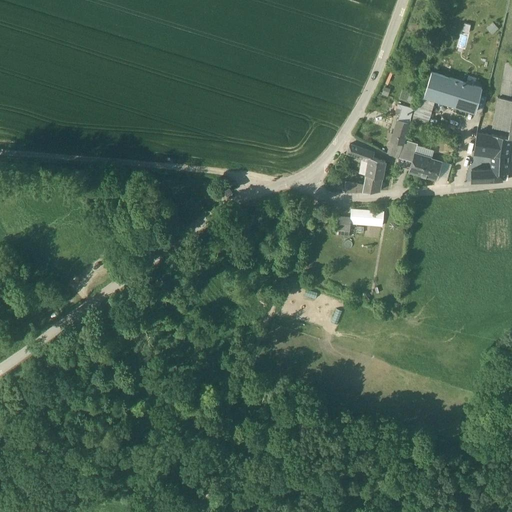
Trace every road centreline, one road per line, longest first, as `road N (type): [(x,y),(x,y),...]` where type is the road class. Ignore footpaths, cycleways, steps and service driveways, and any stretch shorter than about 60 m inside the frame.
road 1 (residential): [(305,177),(235,201),(196,225),(0,368)]
road 2 (track): [(202,511),(244,365),(291,263),(311,187)]
road 3 (track): [(0,155),(287,183)]
road 4 (residential): [(305,177),(335,198),(511,184)]
road 5 (residential): [(403,0),(358,111),(305,177)]
